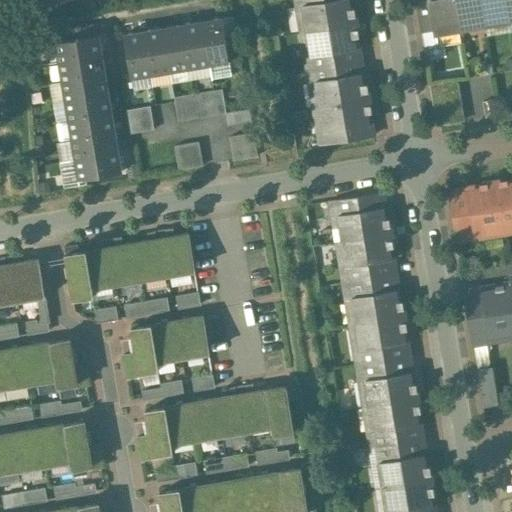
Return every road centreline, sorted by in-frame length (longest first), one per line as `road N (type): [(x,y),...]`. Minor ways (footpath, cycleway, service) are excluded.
road 1 (residential): [(43,224),(413,160)]
road 2 (residential): [(413,160),(468,478)]
road 3 (residential): [(43,224),(60,315),(101,343),(129,511)]
road 4 (residential): [(387,0),(413,160)]
